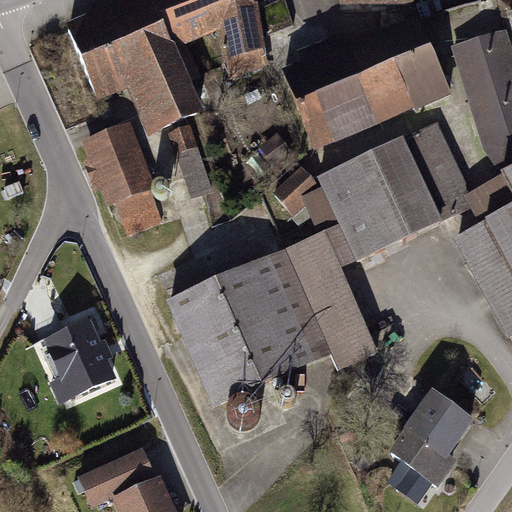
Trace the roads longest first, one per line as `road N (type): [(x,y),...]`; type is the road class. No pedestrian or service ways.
road 1 (residential): [(76,203),(216,511)]
road 2 (residential): [(0,17),(76,203)]
road 3 (residential): [(0,325),(76,203)]
